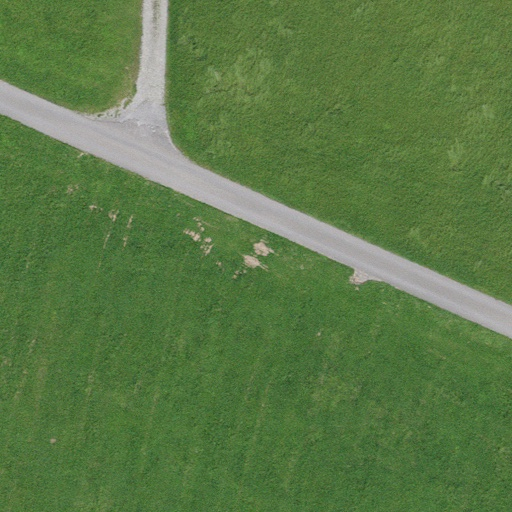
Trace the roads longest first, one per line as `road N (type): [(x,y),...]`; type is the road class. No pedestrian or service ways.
road 1 (unclassified): [(0,98),(152,156),(511,327)]
road 2 (track): [(158,0),(152,156)]
